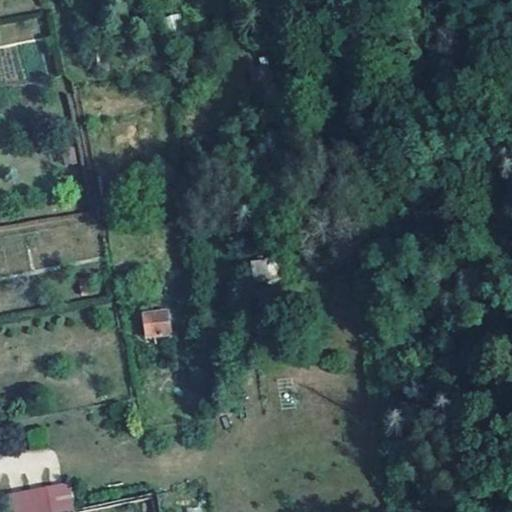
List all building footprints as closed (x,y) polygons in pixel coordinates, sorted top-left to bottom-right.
[(188,65),(184,51),(174,54),(175,67),(188,65)] [(277,73),(273,56),(254,61),(258,78),(277,73)] [(273,278),(270,259),(260,260),(263,280),(273,278)] [(158,336),(179,334),(176,312),(156,314),(158,336)] [(11,497),(14,511),(30,511),(74,503),(70,484),(11,497)] [(75,511),(74,503),(30,511),(75,511)]
